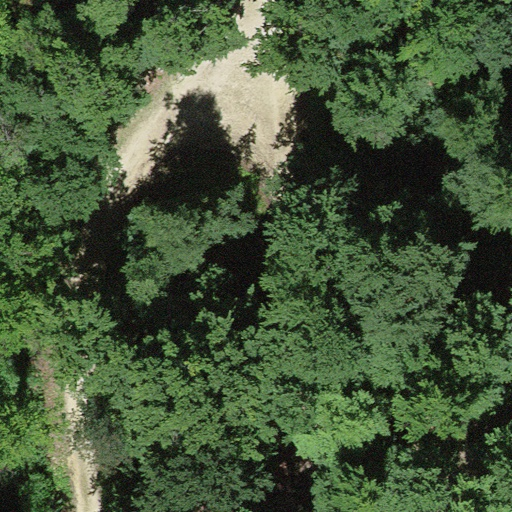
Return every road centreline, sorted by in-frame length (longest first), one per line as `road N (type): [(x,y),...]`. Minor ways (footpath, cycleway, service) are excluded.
road 1 (track): [(275,0),(261,68),(198,79),(94,231),(93,511)]
road 2 (track): [(261,68),(294,138),(309,342),(339,511)]
road 3 (track): [(484,511),(511,389)]
